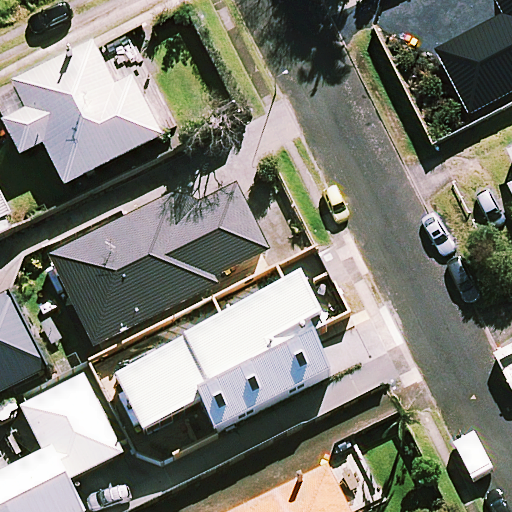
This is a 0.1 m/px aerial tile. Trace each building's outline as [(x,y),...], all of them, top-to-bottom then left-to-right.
[(511,0),(502,0),(510,15),(440,51),(474,117),(511,96),(511,0)] [(111,80),(97,50),(14,91),(26,116),(4,127),(21,161),(44,149),(65,191),(163,143),(128,72),(111,80)] [(267,258),(225,174),(50,261),(95,352),(217,291),(214,284),(267,258)] [(0,224),(10,219),(0,198),(0,224)] [(291,293),(121,375),(147,427),(199,402),(211,428),(330,370),(291,293)] [(0,340),(0,397),(46,375),(23,329),(0,340)] [(122,458),(83,381),(22,412),(45,457),(0,479),(0,511),(80,511),(67,486),(122,458)] [(247,511),(350,511),(346,504),(330,471),(247,511)]
